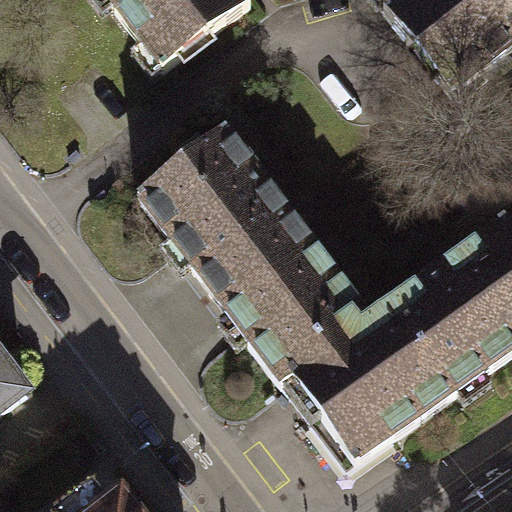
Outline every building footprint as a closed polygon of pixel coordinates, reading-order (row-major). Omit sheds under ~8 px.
[(242,0),(103,0),(162,76),(250,9),(242,0)] [(511,0),(400,0),(382,15),(451,101),(511,52),(511,0)] [(226,318),(314,252),(227,136),(139,202),(226,318)] [(383,311),(452,402),(511,356),(511,238),(501,223),(383,311)] [(314,252),(226,318),(328,454),(341,455),(355,474),(452,402),(383,311),(367,323),(314,252)] [(0,363),(0,418),(26,398),(0,363)] [(132,511),(121,498),(101,511),(132,511)]
